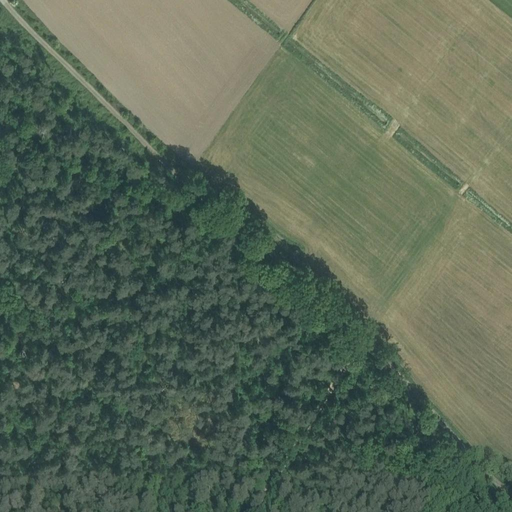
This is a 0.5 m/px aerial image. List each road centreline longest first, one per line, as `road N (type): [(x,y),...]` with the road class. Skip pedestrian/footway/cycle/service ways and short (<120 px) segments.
road 1 (track): [(2,0),(365,342)]
road 2 (track): [(365,342),(458,443),(511,486)]
road 3 (track): [(252,511),(365,342)]
